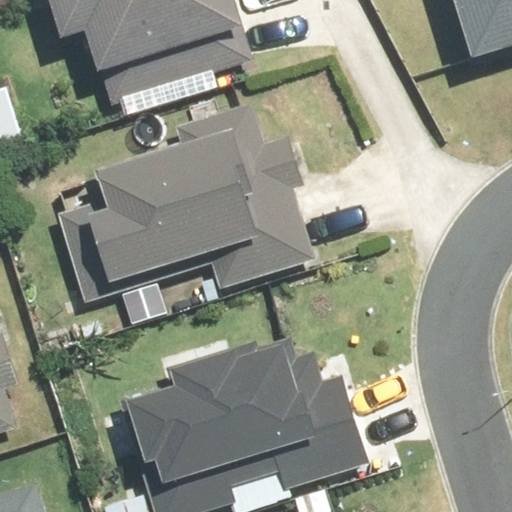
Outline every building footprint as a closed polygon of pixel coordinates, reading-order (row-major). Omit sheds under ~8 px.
[(228,0),(39,0),(82,126),(252,70),(228,0)] [(511,0),(437,0),(469,96),(511,81),(511,0)] [(10,94),(0,97),(0,163),(30,154),(10,94)] [(265,131),(49,195),(85,314),(301,250),(265,131)] [(332,358),(132,403),(157,511),(173,511),(358,470),(332,358)] [(42,511),(35,489),(0,499),(0,511),(42,511)]
